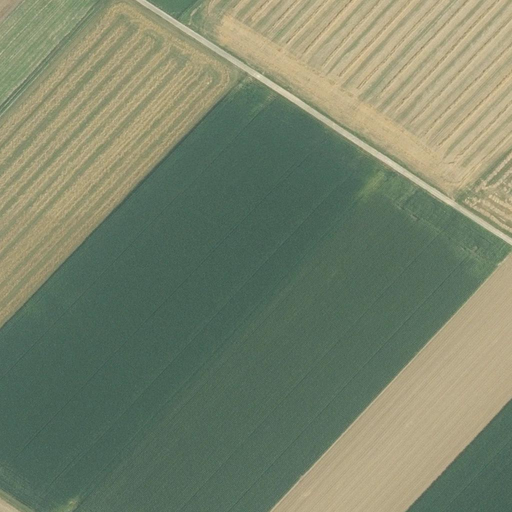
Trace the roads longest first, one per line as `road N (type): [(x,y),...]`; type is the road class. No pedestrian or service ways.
road 1 (track): [(138,0),(511,244)]
road 2 (track): [(0,115),(108,0)]
